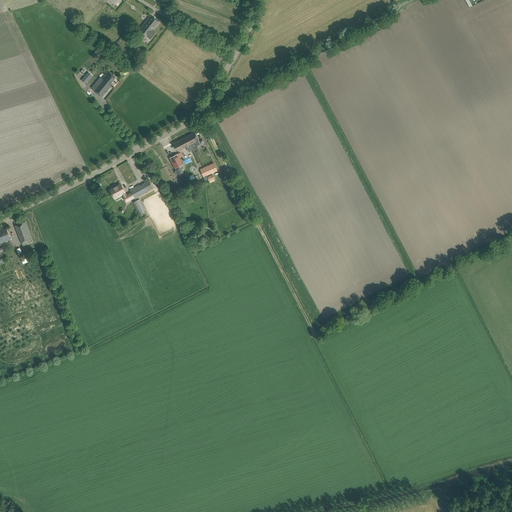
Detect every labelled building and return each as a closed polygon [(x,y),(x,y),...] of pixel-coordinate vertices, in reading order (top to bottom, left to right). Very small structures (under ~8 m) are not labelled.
[(152,31),(159,22),(151,15),(139,30),(150,39),(155,33),(152,31)] [(93,53),(97,57),(103,49),(99,46),(93,53)] [(103,78),(110,84),(116,77),(109,71),(103,78)] [(81,80),(86,84),(92,75),(88,72),(81,80)] [(91,88),(102,97),(111,86),(110,84),(103,78),(101,77),(91,88)] [(195,132),(187,136),(191,144),(194,148),(198,146),(197,145),(200,144),(200,143),(199,141),(200,141),(195,132)] [(191,144),(187,136),(174,143),(178,150),(186,146),(191,144)] [(177,154),(170,158),(175,168),(183,164),(177,154)] [(214,163),(200,169),(203,176),(206,175),(207,176),(215,172),(217,171),(214,163)] [(207,176),(210,182),(216,180),(213,174),(207,176)] [(135,197),(153,187),(149,180),(145,181),(146,182),(141,186),(140,184),(130,190),(132,192),(127,195),(120,184),(110,189),(114,197),(122,193),(126,201),(134,197),(135,197)] [(140,216),(145,214),(144,211),(145,210),(140,198),(133,202),(140,216)] [(32,238),(25,221),(15,225),(22,242),(32,238)] [(7,228),(0,230),(0,243),(11,239),(8,233),(7,228)]
